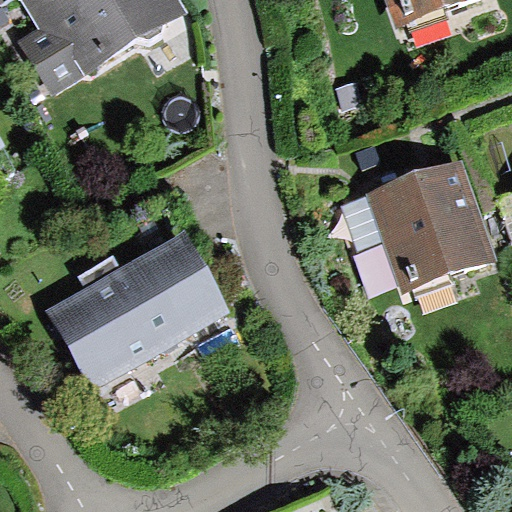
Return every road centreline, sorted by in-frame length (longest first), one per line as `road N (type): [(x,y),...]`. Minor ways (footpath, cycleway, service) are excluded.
road 1 (residential): [(360,410),(308,335),(273,259),(230,0)]
road 2 (residential): [(188,511),(360,410)]
road 3 (residential): [(85,511),(0,390)]
road 4 (residential): [(360,410),(426,511)]
